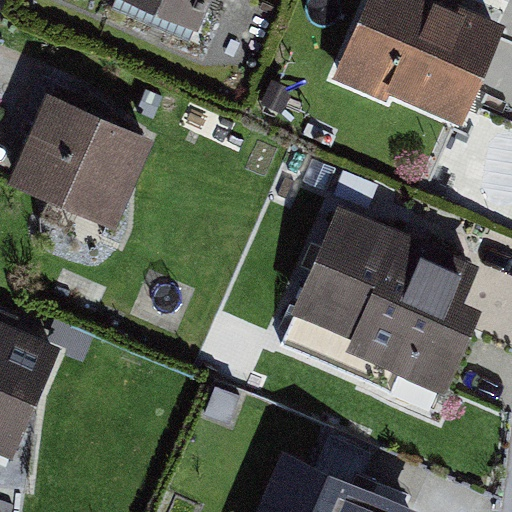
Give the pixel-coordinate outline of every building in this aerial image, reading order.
[(209,0),(132,0),(198,28),(209,0)] [(503,19),(454,0),(368,0),(338,76),(386,96),(389,90),(463,119),(503,19)] [(156,135),(48,87),(8,176),(117,223),(156,135)] [(483,259),(338,198),(290,310),(353,337),(349,348),(447,389),(485,300),(469,293),(483,259)] [(21,315),(0,305),(0,451),(14,457),(64,343),(17,323),(21,315)] [(423,511),(425,507),(283,448),(256,511),(423,511)]
